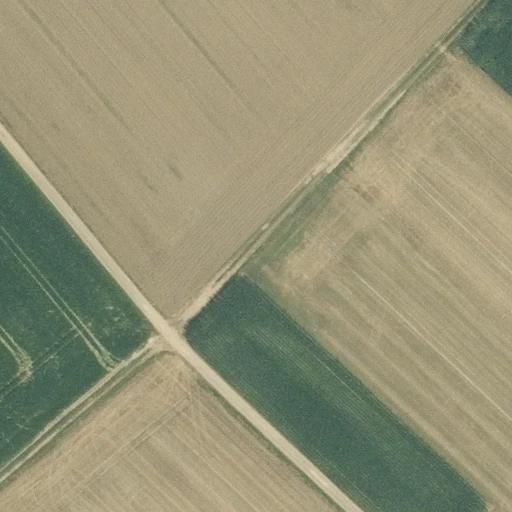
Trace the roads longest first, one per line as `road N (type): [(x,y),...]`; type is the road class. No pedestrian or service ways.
road 1 (track): [(489,0),(171,342),(0,484)]
road 2 (track): [(350,511),(181,353),(0,133)]
